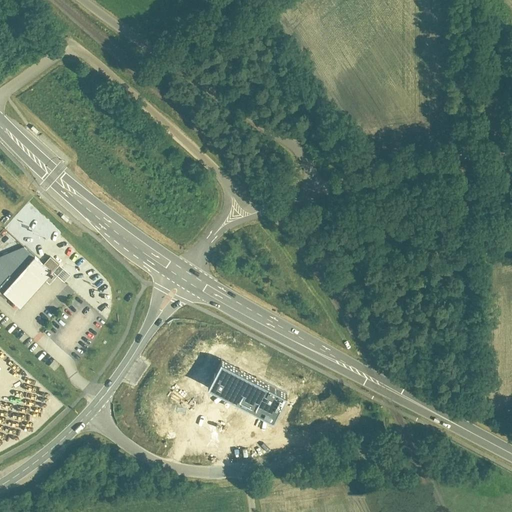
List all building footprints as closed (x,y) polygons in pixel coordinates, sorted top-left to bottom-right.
[(499,174),(500,186),(511,184),(511,166),(506,167),(506,173),(499,174)] [(53,267),(27,243),(0,256),(0,283),(21,302),(53,267)] [(208,384),(222,358),(220,357),(200,380),(208,384)] [(274,418),(287,392),(222,358),(208,384),(224,392),(231,396),(274,418)] [(231,396),(224,392),(220,400),(227,404),(231,396)] [(172,419),(163,436),(181,446),(190,430),(199,413),(181,403),(172,419)]
